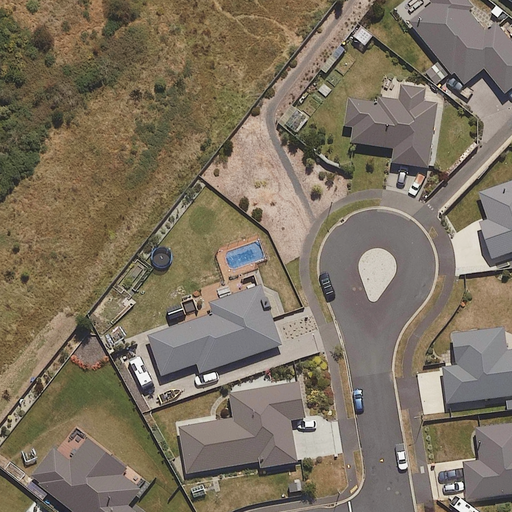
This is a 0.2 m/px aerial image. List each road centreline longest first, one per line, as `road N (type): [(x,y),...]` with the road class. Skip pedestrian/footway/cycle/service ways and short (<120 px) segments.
road 1 (residential): [(361,342),(411,278),(405,248),(382,232),(351,236),(332,262),(338,295)]
road 2 (residential): [(361,342),(390,510)]
